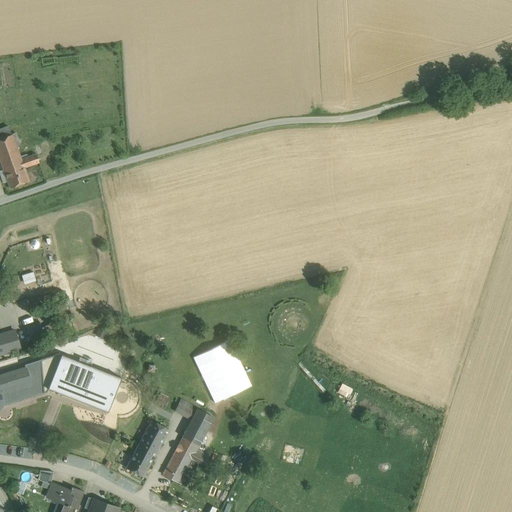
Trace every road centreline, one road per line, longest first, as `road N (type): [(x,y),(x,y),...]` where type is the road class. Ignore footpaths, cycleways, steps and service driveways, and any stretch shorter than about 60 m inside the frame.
road 1 (unclassified): [(0,201),(270,123),(511,82)]
road 2 (residential): [(0,456),(74,468),(162,511)]
